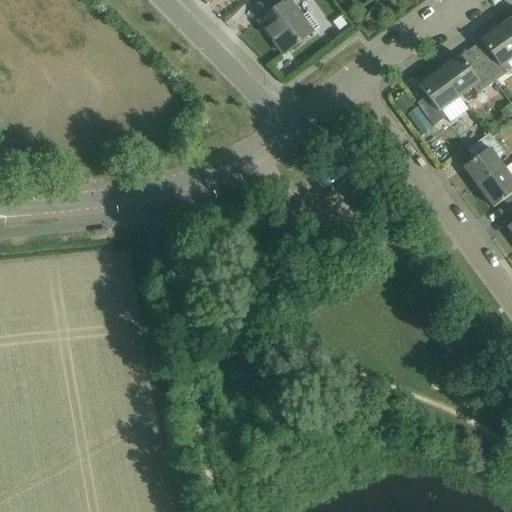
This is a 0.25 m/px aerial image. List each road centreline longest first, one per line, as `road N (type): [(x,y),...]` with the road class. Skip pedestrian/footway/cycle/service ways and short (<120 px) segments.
road 1 (tertiary): [(0,211),(160,189),(207,174),(286,127)]
road 2 (residential): [(348,82),(511,297)]
road 3 (residential): [(286,127),(161,0)]
road 4 (tertiary): [(348,82),(459,0)]
